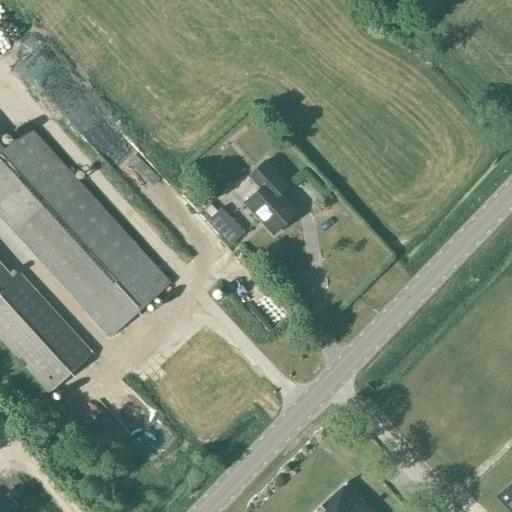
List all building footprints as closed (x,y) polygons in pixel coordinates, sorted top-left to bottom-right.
[(16,52),(66,107),(69,105),(100,138),(121,119),(90,85),(89,86),(39,31),(16,52)] [(0,217),(109,338),(169,283),(29,129),(4,151),(0,145),(0,217)] [(273,234),(295,214),(275,192),(285,183),(265,162),(248,177),(259,190),(244,203),(273,234)] [(225,263),(249,293),(265,281),(241,251),(225,263)] [(14,279),(0,263),(0,339),(48,393),(91,354),(19,274),(14,279)] [(103,419),(119,412),(112,395),(96,402),(103,419)] [(113,420),(125,435),(136,426),(124,411),(113,420)] [(316,510),(317,511),(373,511),(346,482),(316,510)] [(511,511),(511,484),(503,493),(498,497),(511,511)]
